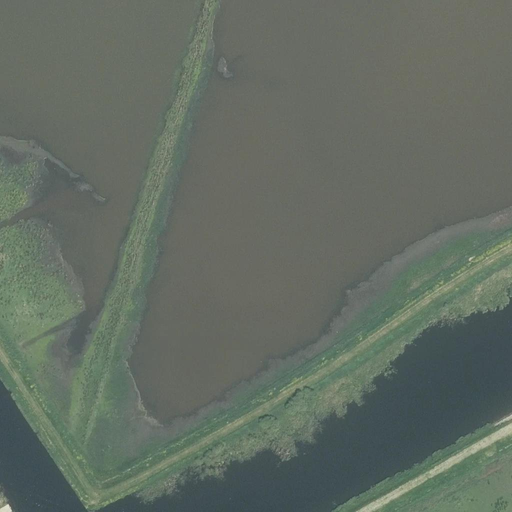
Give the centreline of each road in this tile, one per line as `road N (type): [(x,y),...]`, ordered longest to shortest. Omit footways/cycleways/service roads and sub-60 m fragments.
road 1 (track): [(511,254),(439,293),(268,409),(96,496),(0,352)]
road 2 (track): [(511,433),(366,511)]
